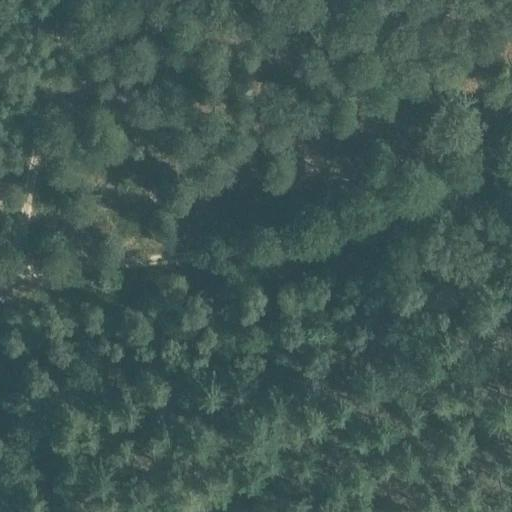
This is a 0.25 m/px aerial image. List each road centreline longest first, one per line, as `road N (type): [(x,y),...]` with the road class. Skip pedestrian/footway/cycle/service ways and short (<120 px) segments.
road 1 (track): [(11,281),(226,260),(302,240),(511,157)]
road 2 (track): [(11,281),(75,0)]
